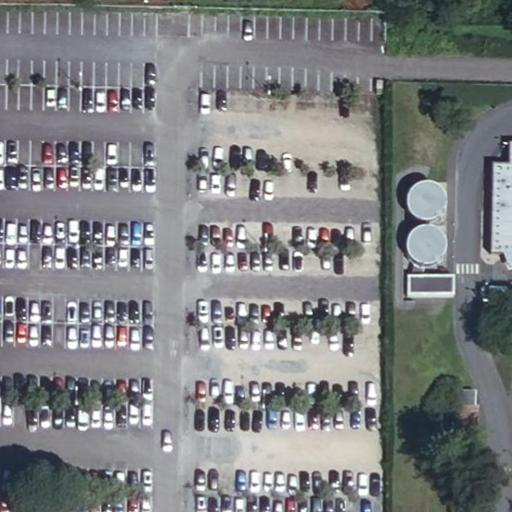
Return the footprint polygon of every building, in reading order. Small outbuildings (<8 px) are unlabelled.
[(511,155),(511,160),(496,159),(491,249),(511,250),(511,155)] [(435,187),(427,185),(419,187),(412,192),(409,200),(409,208),(412,216),(419,221),(427,223),(435,221),(442,216),(445,208),(445,200),(442,192),(435,187)] [(435,229),(426,228),(418,229),(412,234),(408,242),(407,250),(409,258),(415,264),(422,267),(431,267),(438,264),(444,258),(446,250),(446,241),(441,234),(435,229)] [(407,272),(406,292),(452,295),(453,275),(407,272)] [(479,416),(461,415),(460,445),(478,447),(479,416)]
